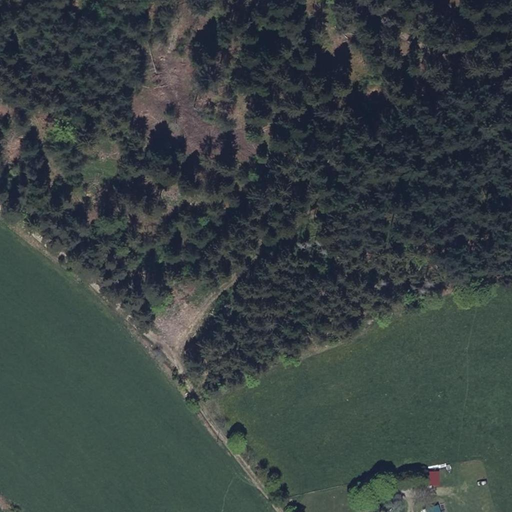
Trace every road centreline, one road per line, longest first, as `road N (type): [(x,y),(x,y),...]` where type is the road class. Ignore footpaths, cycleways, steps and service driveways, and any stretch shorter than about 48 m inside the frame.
road 1 (track): [(284,511),(149,326),(0,197)]
road 2 (track): [(336,0),(511,95)]
